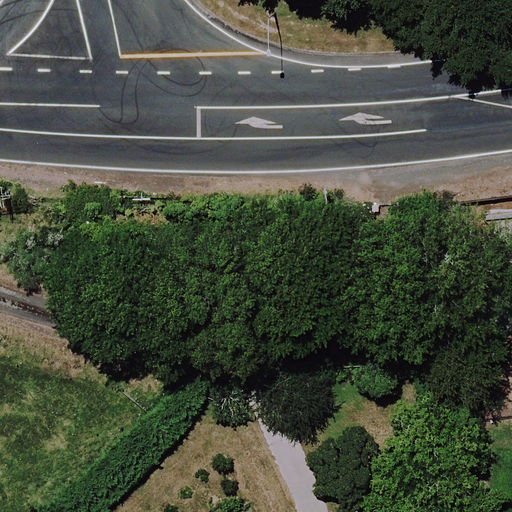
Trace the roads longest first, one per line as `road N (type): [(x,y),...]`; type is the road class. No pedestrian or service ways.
road 1 (unclassified): [(126,105),(306,108),(511,88)]
road 2 (unclassified): [(0,103),(126,105)]
